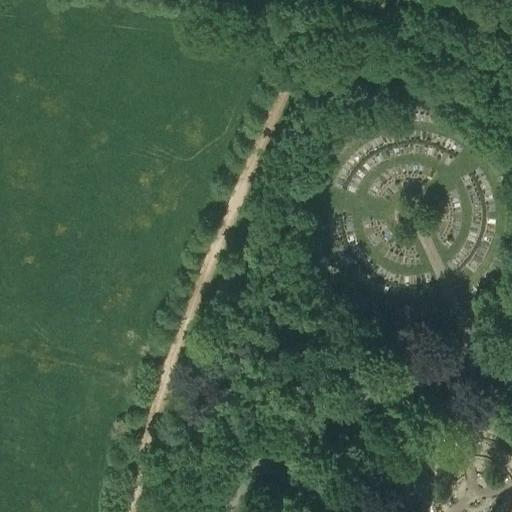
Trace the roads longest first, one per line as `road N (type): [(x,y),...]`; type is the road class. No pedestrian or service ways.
road 1 (track): [(122,511),(155,395),(321,0)]
road 2 (unclassified): [(511,65),(352,0)]
